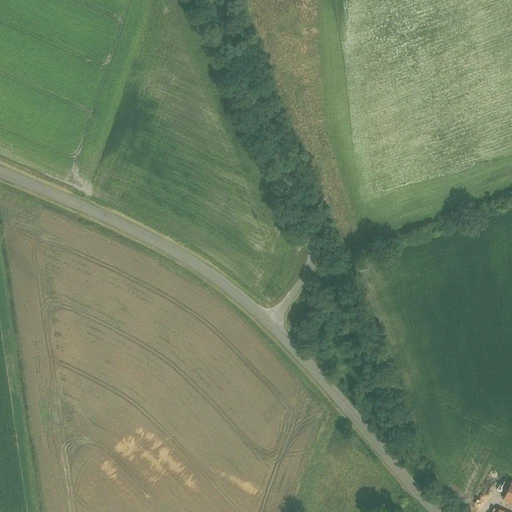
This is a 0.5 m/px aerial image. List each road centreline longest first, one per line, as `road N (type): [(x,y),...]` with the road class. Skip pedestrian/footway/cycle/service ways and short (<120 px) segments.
road 1 (unclassified): [(272,324),(308,275),(310,237),(281,132),(215,0)]
road 2 (unclassified): [(0,171),(168,245),(272,324)]
road 3 (unclassified): [(272,324),(438,511)]
